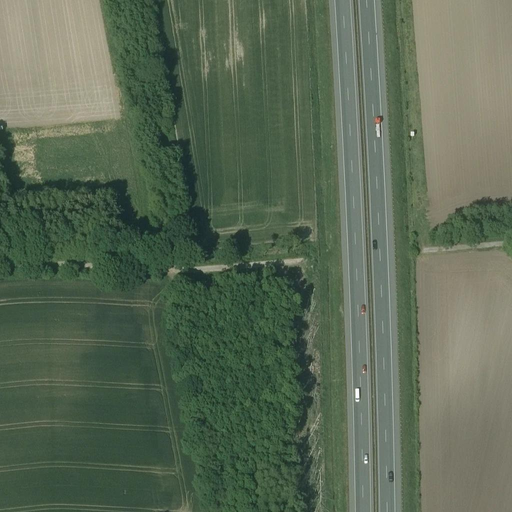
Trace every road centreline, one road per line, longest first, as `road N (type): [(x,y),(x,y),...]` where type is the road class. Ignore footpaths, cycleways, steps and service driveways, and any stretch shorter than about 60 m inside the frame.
road 1 (motorway): [(342,0),(363,511)]
road 2 (motorway): [(387,511),(366,0)]
road 3 (unclassified): [(310,266),(188,275),(0,271)]
